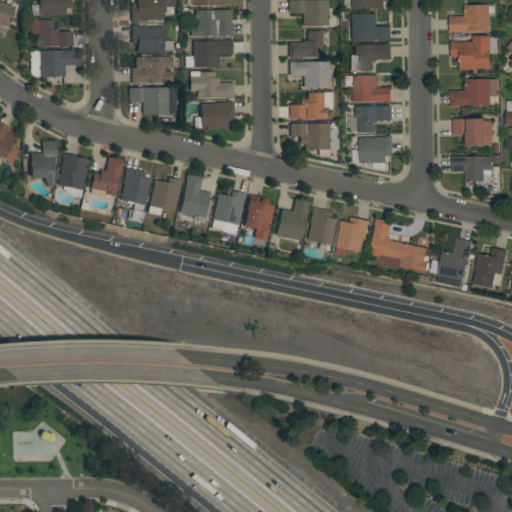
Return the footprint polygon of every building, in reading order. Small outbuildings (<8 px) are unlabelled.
[(0,0),(0,2),(13,7),(7,26),(0,24),(0,0)] [(71,0),(71,8),(65,8),(65,16),(60,16),(60,15),(30,16),(30,5),(38,5),(38,0),(71,0)] [(130,4),(136,4),(136,0),(174,0),(174,7),(163,8),(163,21),(147,21),(147,22),(136,22),(136,23),(131,23),(130,4)] [(287,1),(327,0),(328,26),(327,26),(327,28),(321,28),(321,26),(302,27),(302,14),(288,14),(287,1)] [(383,0),(384,10),(379,10),(379,9),(357,10),(357,9),(350,9),(350,0),(383,0)] [(494,5),(495,17),(489,17),(489,31),(453,32),(453,33),(449,33),(449,16),(463,16),(463,5),(494,5)] [(190,37),(190,29),(195,28),(195,26),(198,26),(197,20),(194,20),(194,10),(230,10),(230,23),(232,23),(232,36),(190,37)] [(390,40),(351,40),(350,14),(376,14),(376,27),(390,27),(390,40)] [(37,20),(53,20),(53,29),(57,29),(57,32),(72,32),(72,46),(40,46),(35,46),(35,35),(37,35),(37,20)] [(131,26),(136,26),(146,26),(146,27),(163,27),(163,41),(169,41),(173,41),(173,51),(163,51),(163,52),(141,53),(141,54),(137,54),(136,44),(131,44),(131,26)] [(322,31),(322,46),(324,46),(324,57),(294,57),(294,58),(288,58),(288,43),(302,42),(302,41),(306,41),(306,31),(322,31)] [(490,36),(490,48),(497,48),(497,54),(490,54),(490,69),(477,69),(477,74),(474,74),(474,70),(459,70),(459,58),(450,58),(450,41),(456,41),(456,42),(472,42),(472,36),(490,36)] [(231,40),(232,55),(218,55),(218,67),(184,68),(184,56),(192,56),(192,41),(226,41),(226,40),(231,40)] [(373,71),(350,71),(350,55),(354,55),(354,45),(385,45),(385,44),(390,44),(391,60),(377,60),(377,61),(373,61),(373,71)] [(29,51),(72,51),(72,50),(77,50),(77,66),(70,66),(64,66),(64,77),(38,77),(32,77),(29,74),(29,51)] [(172,68),(165,68),(165,72),(172,72),(172,83),(131,84),(131,69),(135,69),(135,67),(134,65),(134,61),(135,59),(135,57),(172,57),(172,68)] [(288,61),(293,61),(293,62),(328,62),(328,88),(303,88),(303,76),(288,76),(288,61)] [(233,99),(227,99),(227,98),(196,99),(196,91),(189,91),(189,77),(189,72),(199,72),(214,72),(214,78),(218,78),(218,83),(233,83),(233,99)] [(377,88),(391,87),(391,102),(385,103),(385,102),(351,102),(351,87),(343,87),(343,76),(377,76),(377,88)] [(464,90),(464,79),(498,79),(498,96),(490,97),(490,105),(468,106),(454,106),(454,107),(449,107),(449,91),(464,90)] [(141,102),(128,103),(128,88),(177,88),(177,114),(142,114),(141,102)] [(332,110),(326,110),(326,119),(289,119),(289,105),(300,105),(300,100),(307,100),(307,93),(332,92),(332,110)] [(227,103),(227,102),(233,102),(233,122),(227,122),(227,130),(222,130),(222,129),(200,129),(200,104),(216,104),(216,103),(227,103)] [(391,120),(377,120),(377,123),(373,123),(373,131),(373,133),(357,133),(357,118),(355,118),(355,107),(391,106),(391,120)] [(492,145),(465,146),(465,134),(453,135),(452,120),(484,119),(484,121),(491,121),(492,145)] [(10,164),(0,157),(0,123),(8,128),(7,130),(19,137),(13,147),(19,150),(10,164)] [(329,123),(329,125),(333,125),(333,126),(338,126),(338,149),(328,149),(328,156),(318,156),(317,150),(304,150),(304,144),(299,144),(299,137),(289,137),(289,124),(329,123)] [(392,156),(386,156),(386,163),(385,163),(385,169),(373,169),(373,164),(352,164),(352,150),(353,150),(353,137),(359,137),(359,138),(375,138),(375,137),(386,137),(386,136),(392,136),(392,156)] [(52,186),(46,186),(43,181),(43,178),(30,179),(30,154),(41,153),(40,142),(56,141),(56,158),(52,158),(53,177),(52,186)] [(68,195),(66,193),(62,189),(63,187),(57,186),(58,179),(57,179),(58,174),(59,174),(61,169),(59,169),(62,158),(61,158),(62,153),(76,156),(76,158),(89,161),(87,168),(80,198),(71,196),(68,195)] [(451,156),(456,156),(456,157),(465,156),(465,157),(491,156),(492,170),(491,170),(491,183),(476,184),(476,182),(465,182),(464,172),(452,172),(451,156)] [(104,195),(104,197),(90,194),(91,189),(90,189),(93,173),(99,174),(100,170),(104,171),(107,157),(124,161),(122,167),(121,166),(115,197),(104,195)] [(144,172),(143,178),(151,179),(150,184),(149,183),(142,212),(132,210),(134,203),(119,200),(123,184),(122,184),(124,173),(125,167),(144,172)] [(199,191),(210,193),(204,218),(179,213),(185,180),(186,174),(201,178),(199,191)] [(182,181),(181,185),(180,185),(178,197),(176,196),(173,212),(161,209),(159,216),(147,213),(153,185),(152,185),(153,180),(167,183),(168,178),(182,181)] [(221,232),(222,231),(211,228),(217,198),(216,198),(216,194),(230,196),(231,192),(245,194),(244,198),(242,198),(235,234),(221,232)] [(266,241),(253,238),(255,229),(243,227),(246,211),(245,211),(249,195),(267,199),(265,204),(274,206),(266,241)] [(281,209),(291,212),(294,199),(310,202),(309,206),(308,206),(301,241),(275,236),(281,209)] [(331,212),(330,218),(337,220),(336,225),(336,224),(331,246),(306,240),(310,224),(309,224),(311,213),(310,213),(312,207),(331,212)] [(369,221),(368,227),(367,226),(365,237),(364,237),(361,253),(346,250),(345,256),(335,254),(337,248),(335,247),(340,225),(340,221),(349,223),(350,217),(369,221)] [(402,268),(402,269),(374,263),(375,257),(369,255),(375,224),(374,224),(375,219),(391,222),(388,236),(390,236),(389,241),(427,248),(426,251),(429,251),(429,271),(426,271),(426,273),(402,268)] [(472,242),(468,260),(467,260),(462,281),(461,281),(460,288),(436,282),(438,276),(437,276),(442,251),(452,253),(456,238),(472,242)] [(507,251),(506,256),(505,256),(501,275),(500,275),(498,285),(500,286),(499,291),(496,290),(496,286),(493,285),(492,289),(472,285),(475,270),(474,270),(478,254),(490,256),(492,248),(507,251)]
